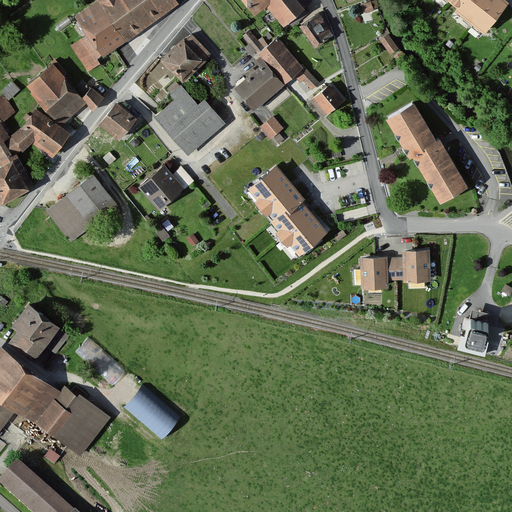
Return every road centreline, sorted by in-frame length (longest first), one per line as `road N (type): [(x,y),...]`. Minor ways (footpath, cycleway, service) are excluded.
road 1 (residential): [(323,0),(345,44),(385,224),(488,226)]
road 2 (residential): [(195,0),(0,237)]
